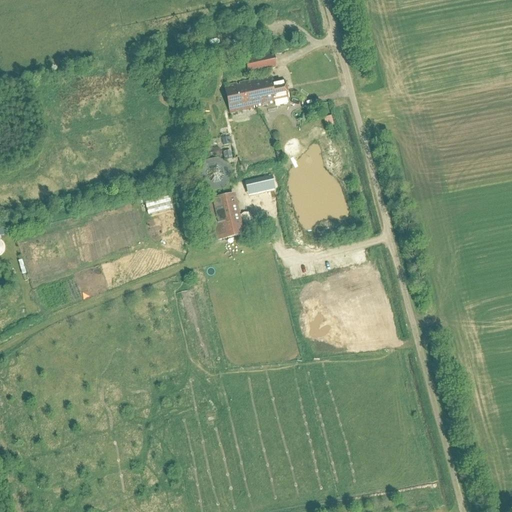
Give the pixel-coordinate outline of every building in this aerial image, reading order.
[(250,75),(277,69),(274,55),(247,62),(250,75)] [(269,78),(251,82),(257,108),(275,105),(275,107),(276,108),(287,105),(288,104),(287,99),(288,99),(285,82),(271,85),(269,78)] [(232,114),(257,108),(251,82),(226,87),(232,114)] [(331,117),(323,119),(326,128),(333,126),(331,117)] [(212,154),(214,151),(212,151),(211,147),(205,149),(207,152),(207,156),(210,156),(210,155),(212,154)] [(214,150),(214,151),(212,154),(215,158),(220,157),(222,152),(219,149),(214,150)] [(224,161),(225,161),(233,160),(231,151),(223,153),(224,157),(223,157),(224,161)] [(218,161),(215,160),(214,160),(212,161),(209,161),(208,162),(207,163),(205,164),(204,165),(203,166),(202,167),(201,169),(200,170),(200,172),(199,174),(199,175),(199,176),(199,178),(200,181),(201,183),(202,185),(204,188),(206,189),(208,190),(209,191),(212,191),(214,192),(216,192),(218,191),(221,190),(222,190),(224,189),(226,187),(227,185),(228,185),(229,183),(230,181),(230,179),(230,177),(230,175),(230,173),(229,170),(228,168),(227,166),(225,164),(224,163),(222,162),(220,161),(218,161)] [(272,178),(245,184),(247,195),(275,190),(272,178)] [(217,241),(243,236),(234,196),(208,201),(217,241)]
